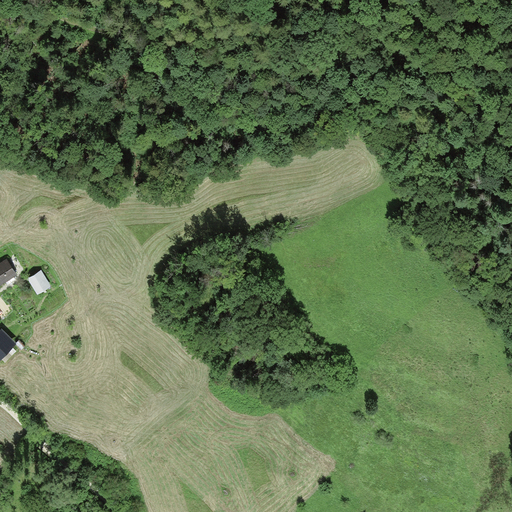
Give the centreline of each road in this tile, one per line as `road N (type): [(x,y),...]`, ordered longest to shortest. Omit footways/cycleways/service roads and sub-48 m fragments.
road 1 (track): [(34,0),(95,27),(185,49),(354,70),(417,127),(468,126)]
road 2 (track): [(0,404),(118,511)]
road 3 (track): [(468,126),(371,0)]
